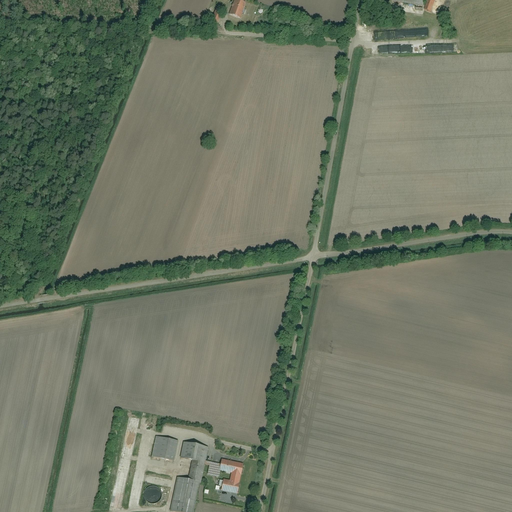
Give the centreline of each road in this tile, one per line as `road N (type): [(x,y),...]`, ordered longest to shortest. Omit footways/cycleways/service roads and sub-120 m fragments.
road 1 (unclassified): [(0,306),(313,258)]
road 2 (unclassified): [(360,0),(313,258)]
road 3 (unclassified): [(313,258),(261,511)]
road 4 (unclassified): [(313,258),(511,231)]
